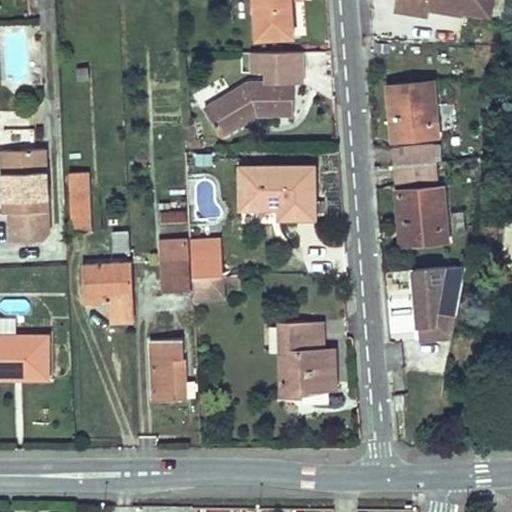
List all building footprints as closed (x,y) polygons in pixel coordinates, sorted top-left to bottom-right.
[(253,0),(256,38),(293,37),(290,0),(253,0)] [(395,0),(393,12),(427,19),(429,9),(488,20),(491,0),(395,0)] [(248,83),(205,108),(221,136),(258,114),(294,113),(295,84),(302,84),(302,66),(266,66),(266,82),(248,83)] [(392,142),(425,139),(424,127),(432,127),(430,109),(434,109),(432,84),(387,88),(388,100),(392,142)] [(424,127),(425,139),(437,138),(434,109),(430,109),(432,127),(424,127)] [(392,150),(394,167),(434,164),(432,145),(392,150)] [(0,152),(0,191),(2,220),(7,220),(8,244),(39,243),(46,235),(42,151),(0,152)] [(434,164),(394,167),(395,185),(436,182),(434,164)] [(240,168),(241,208),(279,208),(279,218),(313,217),(312,167),(240,168)] [(441,188),(396,191),(397,207),(401,246),(435,243),(434,232),(441,231),(439,213),(443,213),(441,188)] [(87,193),(71,194),(72,234),(88,233),(87,193)] [(434,232),(435,243),(446,242),(443,213),(439,213),(441,231),(434,232)] [(111,233),(112,253),(126,252),(125,233),(111,233)] [(158,242),(161,293),(188,292),(186,241),(158,242)] [(219,257),(190,258),(191,279),(220,278),(219,257)] [(132,303),(130,263),(81,266),(83,305),(109,304),(132,303)] [(444,268),(412,271),(417,326),(433,325),(436,313),(444,268)] [(220,278),(191,279),(192,302),(220,300),(220,278)] [(133,323),(132,303),(109,304),(110,324),(133,323)] [(417,326),(418,341),(450,339),(454,317),(436,313),(433,325),(417,326)] [(0,328),(16,329),(16,315),(0,314),(0,328)] [(321,324),(301,325),(302,345),(302,347),(316,347),(315,352),(322,351),(321,324)] [(302,345),(301,325),(277,325),(280,398),(301,397),(300,391),(333,389),(332,352),(322,351),(315,352),(316,347),(302,347),(302,345)] [(0,374),(19,374),(19,380),(48,380),(47,337),(0,336),(0,374)] [(150,343),(153,402),(184,400),(181,341),(150,343)]
